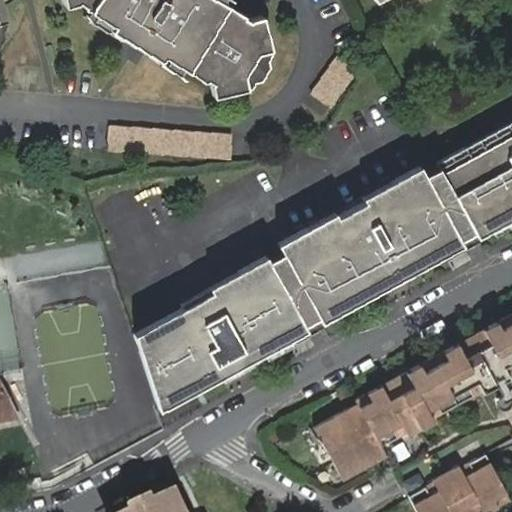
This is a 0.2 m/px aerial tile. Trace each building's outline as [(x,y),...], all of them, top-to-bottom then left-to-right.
[(248,17),(220,0),(62,0),(63,4),(76,2),(112,24),(109,28),(159,58),(161,54),(208,82),(211,94),(244,87),(268,46),(260,14),(248,17)] [(334,107),(359,67),(340,55),(316,95),(334,107)] [(453,168),(511,134),(511,123),(448,159),(453,168)] [(228,135),(105,125),(103,147),(227,157),(228,135)] [(467,237),(511,212),(511,134),(453,168),(448,159),(442,150),(426,159),(360,196),(362,200),(333,216),(330,212),(272,245),(277,253),(271,256),(246,270),(251,279),(135,343),(157,408),(309,324),(467,237)] [(246,270),(131,333),(135,343),(251,279),(246,270)] [(511,311),(354,399),(356,403),(313,428),(331,461),(342,479),(384,455),(389,464),(392,469),(405,492),(406,494),(416,511),(483,511),(509,498),(506,494),(497,477),(484,453),(498,445),(511,436),(511,311)] [(0,420),(18,416),(0,383),(0,420)] [(175,511),(167,494),(127,511),(175,511)]
